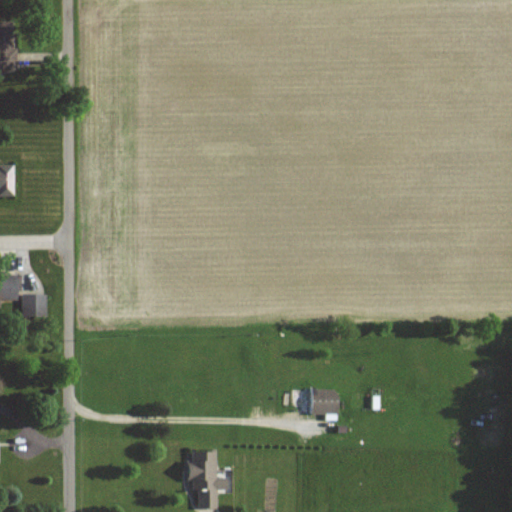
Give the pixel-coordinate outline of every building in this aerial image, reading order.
[(0,22),(0,68),(14,69),(14,22),(0,22)] [(0,167),(0,197),(14,197),(14,168),(0,167)] [(0,301),(17,301),(17,275),(0,275),(0,301)] [(45,295),(22,295),(22,317),(45,317),(45,295)] [(312,356),(292,356),(292,409),(308,409),(308,414),(337,414),(337,389),(312,389),(312,356)] [(216,451),(189,452),(189,490),(197,490),(197,508),(216,508),(216,489),(227,489),(227,478),(216,478),(216,451)]
